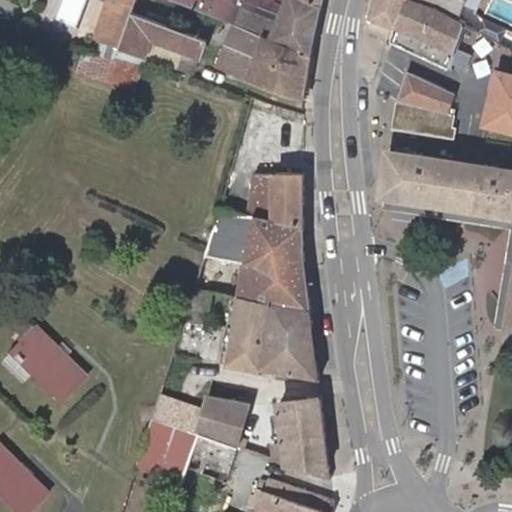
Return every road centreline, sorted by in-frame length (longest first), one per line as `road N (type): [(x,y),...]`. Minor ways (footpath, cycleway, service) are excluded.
road 1 (secondary): [(345,21),(325,86),(322,157),(373,509)]
road 2 (secondary): [(417,499),(394,446),(378,372),(345,21)]
